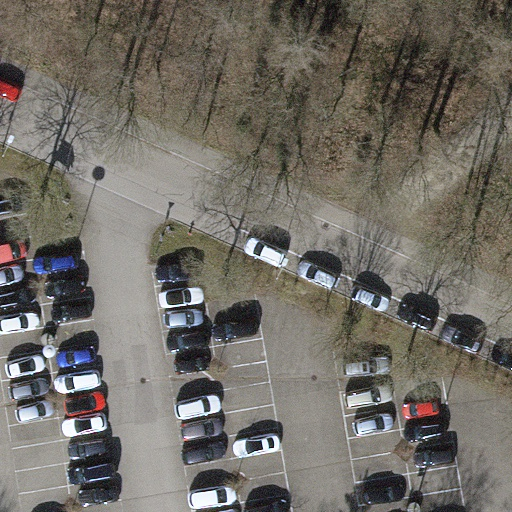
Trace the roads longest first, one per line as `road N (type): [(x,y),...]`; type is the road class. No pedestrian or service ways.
road 1 (residential): [(511,343),(0,116)]
road 2 (track): [(329,264),(511,104)]
